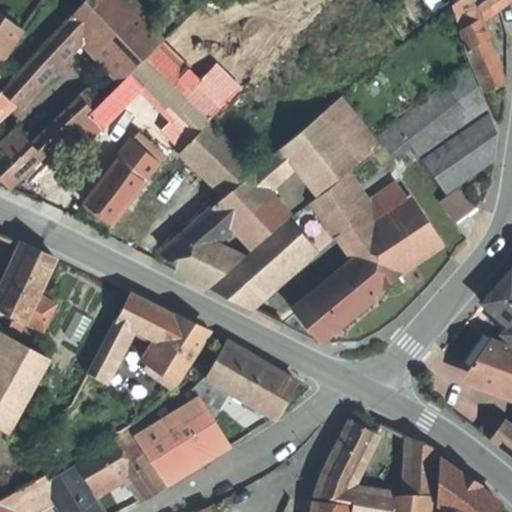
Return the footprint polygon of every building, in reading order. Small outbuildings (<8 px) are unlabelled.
[(122,0),(86,0),(67,22),(80,36),(120,78),(160,39),(122,0)] [(474,0),(462,0),(454,5),(461,29),(479,20),(482,18),(474,0)] [(474,0),(482,18),(506,0),(474,0)] [(0,14),(0,63),(23,31),(0,14)] [(479,20),(461,29),(464,42),(486,92),(506,83),(495,57),(479,20)] [(67,22),(3,92),(18,105),(80,36),(67,22)] [(161,42),(130,73),(138,82),(172,115),(192,135),(193,135),(223,104),(161,42)] [(470,65),(378,137),(389,151),(405,138),(422,160),(489,113),(475,76),(470,65)] [(92,111),(88,115),(101,129),(135,95),(138,82),(130,73),(101,101),(92,111)] [(88,88),(79,96),(80,98),(91,110),(92,111),(101,101),(88,88)] [(0,120),(18,105),(3,92),(0,95),(0,120)] [(33,143),(32,144),(41,155),(42,157),(91,110),(80,98),(33,143)] [(340,99),(319,116),(358,163),(379,146),(340,99)] [(489,113),(422,160),(447,193),(495,161),(498,133),(489,113)] [(101,129),(88,115),(77,126),(91,139),(101,129)] [(172,115),(159,128),(179,148),(192,135),(172,115)] [(319,116),(282,147),(296,163),(320,193),(358,163),(319,116)] [(209,124),(181,154),(225,194),(255,169),(209,124)] [(164,153),(137,131),(131,139),(159,160),(164,153)] [(24,132),(0,155),(0,173),(1,175),(10,185),(41,155),(32,144),(33,143),(24,132)] [(159,160),(131,139),(117,157),(118,158),(145,179),(159,160)] [(282,147),(245,179),(262,198),(275,187),(273,185),(283,177),(282,176),(296,163),(282,147)] [(145,179),(118,158),(115,162),(93,189),(83,202),(96,212),(112,225),(145,179)] [(110,159),(89,186),(93,189),(115,162),(110,159)] [(350,173),(315,200),(357,264),(377,294),(400,275),(411,266),(381,219),(350,173)] [(214,206),(235,227),(264,199),(262,198),(245,179),(214,205),(214,206)] [(463,184),(441,200),(456,222),(478,206),(463,184)] [(381,219),(411,266),(443,244),(412,197),(381,219)] [(264,199),(235,227),(254,249),(284,221),(264,199)] [(235,227),(214,206),(204,215),(225,235),(235,227)] [(225,235),(204,215),(164,250),(183,271),(216,244),(225,235)] [(290,218),(211,288),(242,303),(311,243),(290,218)] [(38,250),(24,243),(0,293),(0,309),(27,323),(41,295),(58,260),(38,250)] [(183,271),(181,273),(195,280),(209,287),(241,259),(216,244),(183,271)] [(357,264),(344,274),(366,303),(377,294),(357,264)] [(411,266),(400,275),(409,289),(421,280),(411,266)] [(496,288),(484,303),(509,327),(503,334),(511,341),(511,270),(511,271),(496,288)] [(366,303),(344,274),(294,313),(307,327),(319,341),(366,303)] [(152,303),(131,293),(117,320),(133,328),(136,329),(152,303)] [(58,303),(41,295),(27,323),(44,331),(58,303)] [(152,303),(136,329),(161,342),(178,316),(165,310),(152,303)] [(209,332),(178,316),(161,342),(147,364),(176,382),(209,332)] [(106,381),(133,328),(117,320),(90,371),(106,381)] [(16,339),(0,366),(0,427),(7,431),(48,357),(16,339)] [(299,382),(228,340),(207,377),(230,391),(247,401),(264,411),(276,419),(287,400),(299,382)] [(511,347),(496,341),(476,369),(511,382),(511,347)] [(198,384),(194,388),(200,397),(213,418),(230,391),(207,377),(204,375),(198,384)] [(194,388),(189,379),(130,427),(137,437),(162,421),(200,397),(194,388)] [(200,397),(162,421),(194,469),(231,446),(213,418),(200,397)] [(264,411),(247,401),(243,407),(260,418),(264,411)] [(501,424),(492,417),(480,432),(490,439),(501,424)] [(194,469),(162,421),(137,437),(168,484),(194,469)] [(379,435),(352,421),(325,473),(322,485),(319,495),(355,499),(356,487),(351,487),(379,435)] [(511,432),(501,424),(490,439),(511,455),(511,432)] [(127,427),(76,460),(92,485),(115,470),(119,467),(143,452),(127,427)] [(425,443),(412,437),(409,491),(437,492),(439,450),(425,443)] [(143,452),(119,467),(130,484),(135,492),(141,500),(164,485),(143,452)] [(456,511),(461,473),(441,458),(440,499),(453,511),(456,511)] [(103,511),(76,465),(49,480),(57,495),(67,511),(103,511)] [(119,467),(115,470),(125,487),(130,484),(119,467)] [(485,491),(461,473),(456,511),(500,511),(501,503),(485,491)] [(45,475),(32,482),(45,503),(57,495),(49,480),(45,475)] [(0,499),(4,497),(9,494),(1,479),(0,479),(0,499)] [(9,494),(4,497),(13,511),(27,511),(45,503),(32,482),(9,494)] [(393,511),(396,494),(356,487),(355,499),(353,511),(393,511)] [(408,494),(398,496),(395,511),(422,511),(425,495),(408,494)] [(0,499),(0,511),(13,511),(4,497),(0,499)] [(348,511),(350,505),(317,501),(315,511),(348,511)]
